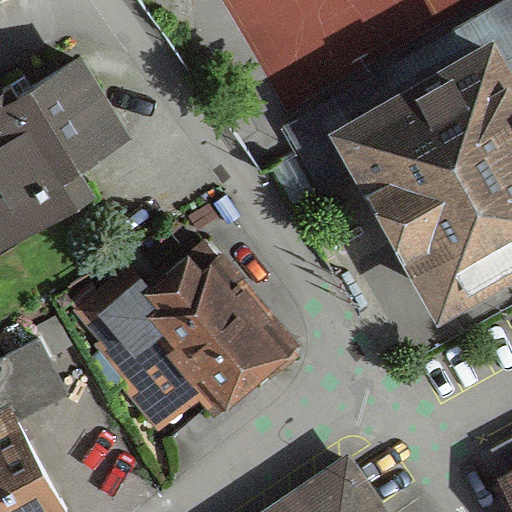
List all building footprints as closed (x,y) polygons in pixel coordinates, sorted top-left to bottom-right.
[(511,0),(508,0),(286,127),(315,178),(358,154),(438,298),(511,255),(511,0)] [(37,181),(69,161),(115,132),(71,61),(12,97),(5,85),(0,88),(0,238),(49,209),(36,188),(40,185),(37,181)] [(200,275),(183,255),(137,294),(121,275),(79,310),(104,341),(99,345),(125,376),(152,353),(136,334),(146,326),(211,403),(284,341),(217,260),(200,275)] [(0,511),(58,511),(61,510),(10,416),(62,388),(34,337),(0,355),(0,511)] [(376,511),(342,461),(265,511),(376,511)] [(511,472),(503,477),(511,493),(511,472)]
